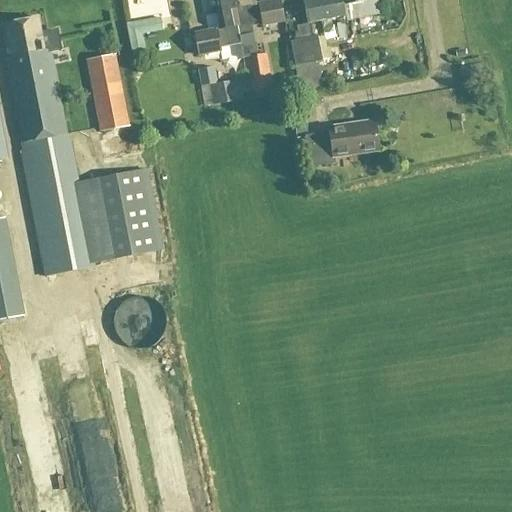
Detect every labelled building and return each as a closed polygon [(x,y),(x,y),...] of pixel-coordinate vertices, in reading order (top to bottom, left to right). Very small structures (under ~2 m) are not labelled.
[(197,0),(198,4),(213,1),(218,30),(193,35),(197,57),(219,53),(218,50),(239,46),(238,38),(233,9),(236,9),(234,0),(197,0)] [(233,9),(238,38),(251,36),(249,24),(259,22),(260,27),(283,23),(279,1),(252,6),(251,0),(234,0),(236,9),(233,9)] [(306,0),(301,1),(306,25),(344,17),(343,11),(342,6),(373,0),(306,0)] [(36,19),(2,26),(9,60),(4,60),(23,155),(20,156),(44,278),(93,268),(92,264),(114,260),(160,251),(145,171),(76,184),(69,145),(66,145),(48,52),(58,50),(54,32),(39,35),(36,19)] [(140,36),(161,32),(159,20),(125,26),(131,60),(144,58),(140,36)] [(297,41),(289,43),(294,68),(296,81),(317,77),(315,63),(320,62),(316,38),(310,39),(308,27),(295,29),(297,41)] [(265,55),(243,59),(246,80),(199,88),(202,108),(250,100),(249,94),(271,90),(265,55)] [(112,56),(86,62),(100,133),(127,128),(112,56)] [(333,165),(332,156),(376,150),(373,124),(327,131),(328,133),(303,137),(307,168),(333,165)] [(0,279),(3,295),(30,290),(15,214),(0,217),(0,279)]
